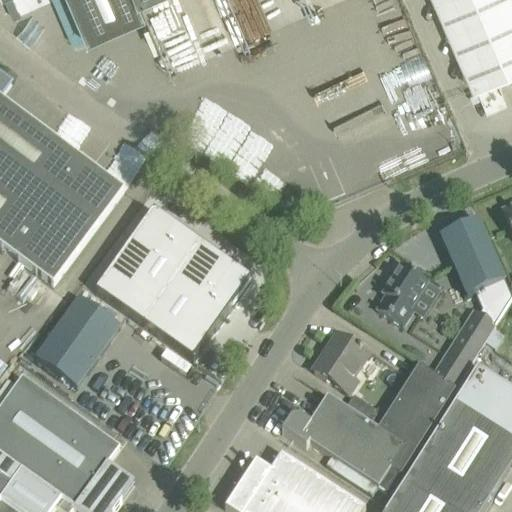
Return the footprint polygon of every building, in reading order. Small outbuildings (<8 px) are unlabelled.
[(70,0),(87,39),(132,19),(145,14),(139,0),(70,0)] [(511,0),(433,0),(473,90),(476,88),(487,112),(488,112),(494,102),(497,104),(500,100),(498,99),(501,94),(496,80),(511,72),(511,0)] [(0,249),(54,289),(126,193),(125,192),(124,192),(0,102),(12,86),(0,77),(0,249)] [(511,209),(502,214),(511,236),(511,209)] [(147,212),(89,293),(138,328),(196,246),(147,212)] [(479,217),(439,234),(469,303),(508,286),(479,217)] [(196,246),(138,328),(187,362),(245,280),(196,246)] [(385,300),(376,314),(400,329),(403,331),(413,316),(410,314),(428,287),(401,269),(382,298),(385,300)] [(77,392),(120,331),(79,301),(35,362),(77,392)] [(495,330),(474,316),(446,359),(468,373),(495,330)] [(337,339),(313,376),(348,398),(356,385),(352,382),(367,359),(337,339)] [(306,452),(309,447),(386,497),(398,478),(399,479),(455,393),(418,369),(378,433),(327,400),(310,426),(299,419),(291,421),(281,436),(306,452)] [(456,407),(409,481),(458,511),(485,511),(511,470),(511,395),(477,373),(456,407)] [(108,468),(119,452),(17,383),(0,408),(0,473),(55,511),(56,511),(57,511),(116,511),(134,487),(108,468)] [(363,511),(281,459),(271,475),(255,465),(224,511),(363,511)] [(55,511),(0,473),(0,511),(55,511)] [(388,511),(458,511),(409,481),(388,511)]
